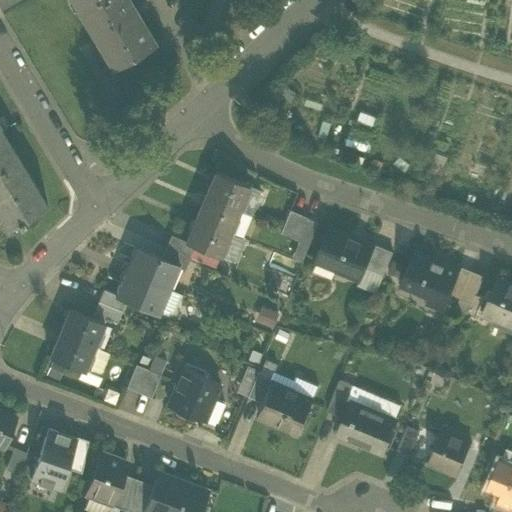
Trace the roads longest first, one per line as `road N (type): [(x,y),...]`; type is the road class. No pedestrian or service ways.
road 1 (residential): [(373,509),(323,502),(0,372)]
road 2 (residential): [(511,247),(302,177),(199,115)]
road 3 (residential): [(100,201),(0,35)]
road 4 (residential): [(199,115),(303,0)]
road 5 (residential): [(100,201),(199,115)]
